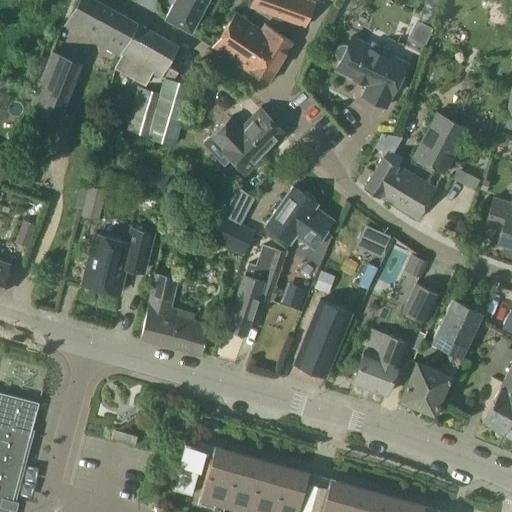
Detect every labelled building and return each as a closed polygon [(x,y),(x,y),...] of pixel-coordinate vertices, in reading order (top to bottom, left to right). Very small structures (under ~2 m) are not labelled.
[(119,56),(138,23),(94,0),(77,0),(64,25),(119,56)] [(173,0),(165,18),(190,31),(197,17),(207,23),(219,0),(173,0)] [(304,27),(312,5),(299,0),(252,0),(250,7),(304,27)] [(438,0),(425,0),(419,20),(431,24),(438,0)] [(259,31),(235,15),(213,48),(267,84),(290,43),(264,25),(259,31)] [(138,23),(119,56),(120,56),(114,68),(145,85),(151,74),(159,78),(162,74),(173,80),(182,63),(171,57),(177,46),(138,23)] [(368,47),(350,38),(345,46),(342,45),(337,46),(334,50),(333,54),(335,59),(338,62),(334,70),(366,85),(361,96),(384,107),(405,65),(385,55),(387,50),(370,42),(368,47)] [(82,63),(51,50),(27,111),(57,123),(82,63)] [(190,84),(173,80),(164,78),(160,93),(137,86),(124,130),(173,144),(190,84)] [(232,114),(203,143),(224,165),(231,159),(245,173),(283,134),(284,133),(260,107),(243,124),(232,114)] [(435,111),(412,156),(445,173),(468,128),(435,111)] [(363,188),(378,198),(379,198),(379,197),(416,219),(435,189),(397,166),(402,158),(387,149),(382,157),(363,188)] [(141,165),(136,183),(162,191),(168,174),(141,165)] [(108,176),(91,172),(88,185),(82,184),(77,208),(81,210),(80,216),(98,219),(108,176)] [(480,179),(465,172),(459,183),(474,191),(480,179)] [(292,186),(265,224),(289,242),(294,236),(313,250),(334,219),(315,206),(317,204),(313,202),(313,198),(307,192),(302,194),(292,186)] [(510,200),(493,196),(484,225),(500,230),(496,242),(511,246),(511,214),(506,212),(510,200)] [(254,230),(222,215),(210,241),(243,255),(254,230)] [(35,224),(23,220),(15,243),(27,247),(35,224)] [(366,224),(357,242),(382,254),(390,235),(366,224)] [(151,232),(132,227),(128,241),(95,233),(82,283),(117,292),(123,266),(141,270),(151,232)] [(168,237),(166,244),(182,250),(185,244),(168,237)] [(394,237),(373,277),(392,287),(413,246),(394,237)] [(269,300),(280,270),(286,252),(263,243),(255,265),(248,262),(226,326),(245,333),(258,296),(269,300)] [(412,255),(404,271),(419,278),(427,263),(412,255)] [(0,286),(8,262),(0,259),(0,286)] [(321,273),(315,290),(327,295),(334,277),(321,273)] [(177,280),(154,274),(152,286),(140,336),(201,352),(208,322),(191,319),(192,313),(170,307),(177,280)] [(286,283),(279,302),(296,308),(303,289),(286,283)] [(439,293),(417,283),(403,312),(425,322),(439,293)] [(470,306),(452,297),(430,343),(459,356),(483,306),(473,301),(470,306)] [(349,311),(319,299),(293,362),(312,369),(313,375),(319,377),(323,374),(349,311)] [(419,331),(411,347),(417,349),(425,334),(419,331)] [(404,340),(384,333),(376,353),(363,348),(351,380),(385,392),(396,361),(404,340)] [(511,360),(481,419),(503,432),(511,415),(511,360)] [(447,373),(416,361),(400,398),(420,406),(420,410),(427,413),(430,411),(431,411),(447,373)] [(0,511),(8,511),(37,402),(0,391),(0,511)] [(511,415),(503,432),(511,436),(511,415)] [(116,440),(128,444),(132,444),(135,445),(137,435),(135,435),(114,429),(111,439),(116,440)] [(222,503),(237,450),(214,444),(199,497),(222,503)] [(237,450),(222,503),(246,510),(261,457),(237,450)] [(246,510),(253,511),(270,511),(284,464),(261,457),(246,510)] [(179,463),(171,490),(191,495),(198,468),(179,463)] [(284,464),(270,511),(295,511),(308,470),(284,464)] [(344,511),(353,483),(330,476),(319,511),(344,511)] [(344,511),(370,511),(376,490),(353,483),(344,511)] [(376,490),(370,511),(395,511),(400,496),(376,490)] [(420,511),(423,503),(400,496),(395,511),(420,511)]
